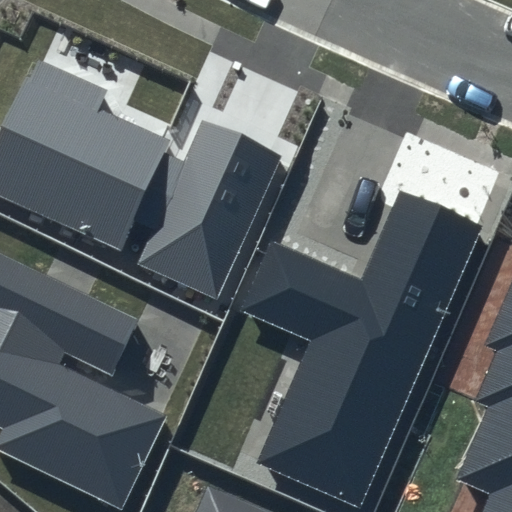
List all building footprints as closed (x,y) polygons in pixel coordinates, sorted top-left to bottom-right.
[(105,92),(34,60),(0,136),(0,195),(120,248),(133,220),(155,229),(139,265),(217,299),(279,157),(199,122),(182,159),(168,153),(174,140),(98,107),(105,92)] [(481,227),(400,191),(361,280),(272,241),(241,313),(310,343),(258,461),(359,505),(481,227)] [(138,320),(0,251),(0,427),(5,429),(0,438),(0,453),(118,511),(119,511),(167,416),(59,363),(65,352),(111,374),(138,320)] [(511,511),(511,279),(485,342),(498,348),(475,399),(488,405),(456,477),(491,492),(482,511),(511,511)] [(267,511),(209,486),(197,511),(267,511)]
